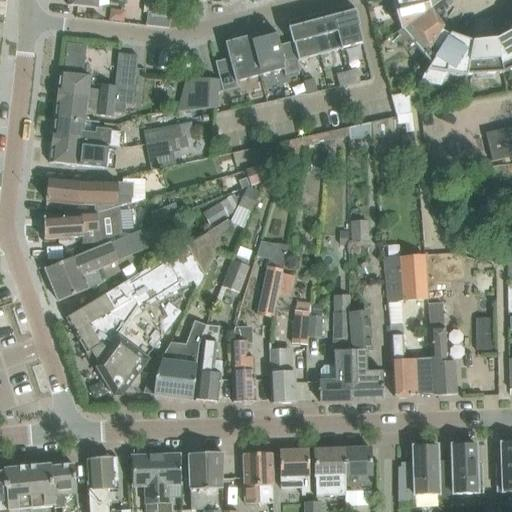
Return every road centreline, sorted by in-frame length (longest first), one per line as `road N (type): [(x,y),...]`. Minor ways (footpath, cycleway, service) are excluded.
road 1 (residential): [(77,432),(7,223),(29,22)]
road 2 (residential): [(77,432),(386,423)]
road 3 (residential): [(29,22),(173,36),(316,0)]
road 4 (residential): [(386,423),(511,419)]
